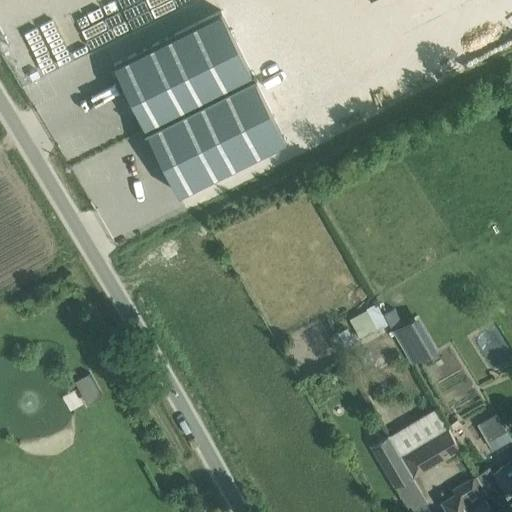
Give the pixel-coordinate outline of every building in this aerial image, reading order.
[(221,10),(113,64),(144,125),(142,126),(144,129),(254,74),(253,71),(251,72),(221,10)] [(254,74),(144,129),(145,132),(147,131),(177,193),(285,139),(254,78),(256,77),(254,74)] [(366,309),(349,318),(360,338),(388,323),(375,301),(365,307),(366,309)] [(420,315),(391,330),(409,365),(438,350),(420,315)] [(355,340),(347,327),(337,332),(344,346),(355,340)] [(91,371),(76,378),(88,402),(103,395),(91,371)] [(389,434),(413,476),(461,448),(452,434),(453,433),(448,425),(447,426),(436,406),(389,434)] [(477,423),(492,449),(511,436),(497,411),(477,423)] [(389,434),(368,447),(393,487),(396,486),(413,476),(389,434)] [(511,458),(493,472),(499,481),(511,498),(511,458)] [(442,501),(448,511),(492,511),(484,498),(488,496),(475,475),(456,487),(459,491),(442,501)]
